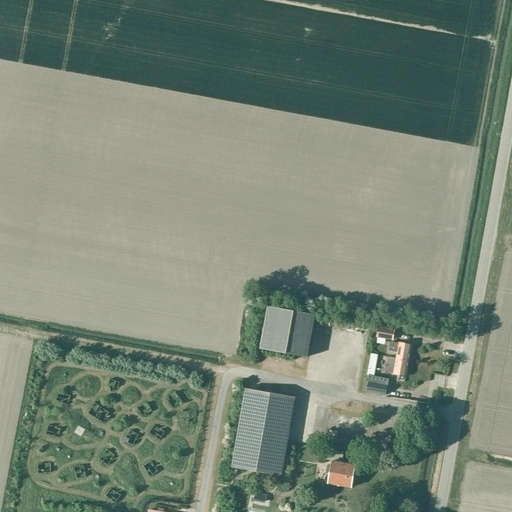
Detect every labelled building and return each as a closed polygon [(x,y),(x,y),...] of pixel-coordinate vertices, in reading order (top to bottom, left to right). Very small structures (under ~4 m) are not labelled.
[(260,349),(308,357),(316,315),(268,306),(260,349)] [(376,337),(393,340),(395,330),(378,327),(376,337)] [(411,346),(399,343),(391,342),(389,351),(397,352),(396,359),(409,361),(411,346)] [(396,359),(388,357),(385,373),(394,374),(394,375),(406,377),(409,361),(396,359)] [(369,383),(367,393),(386,396),(388,386),(369,383)] [(278,475),(292,396),(253,389),(239,468),(278,475)] [(351,487),(353,476),(355,465),(331,461),(330,466),(327,466),(326,473),(329,473),(328,483),(351,487)]
